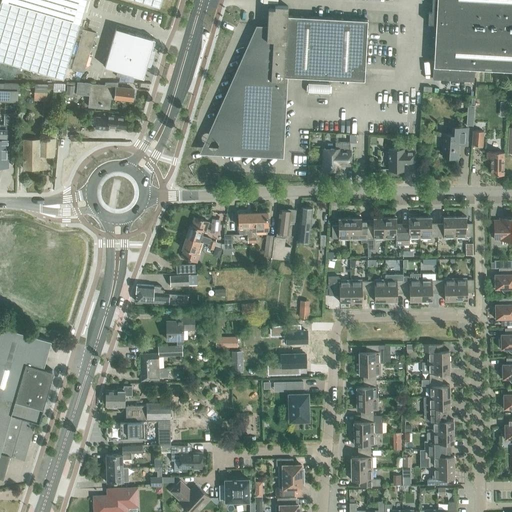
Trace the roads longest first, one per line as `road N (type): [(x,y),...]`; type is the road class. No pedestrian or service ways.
road 1 (residential): [(143,195),(511,192)]
road 2 (primary): [(43,511),(115,271)]
road 3 (residential): [(479,511),(474,316)]
road 4 (unclassified): [(474,316),(349,317),(337,325)]
road 5 (residential): [(327,451),(337,325)]
